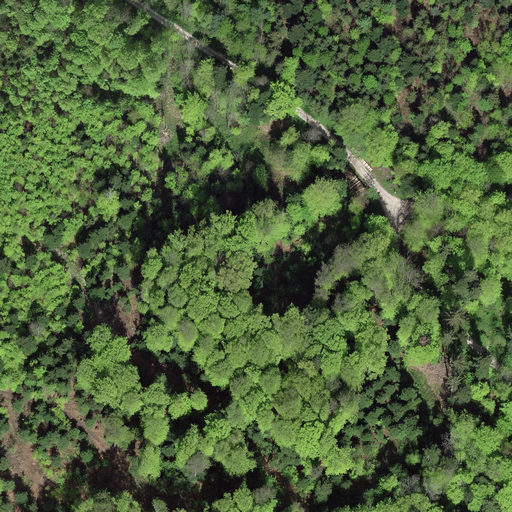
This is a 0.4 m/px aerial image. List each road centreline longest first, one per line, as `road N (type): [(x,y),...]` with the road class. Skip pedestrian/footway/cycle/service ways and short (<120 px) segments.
road 1 (track): [(0,236),(74,268),(126,355),(183,388),(245,440),(305,511)]
road 2 (track): [(140,0),(287,97),(356,161),(400,217)]
road 3 (track): [(180,511),(135,483),(63,410),(0,391)]
road 4 (track): [(400,217),(393,244),(401,263),(511,377)]
